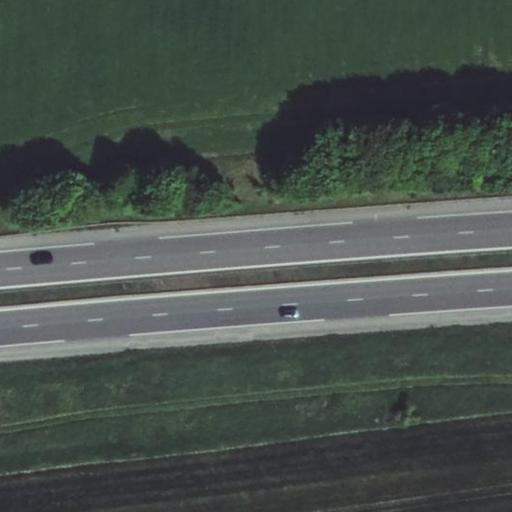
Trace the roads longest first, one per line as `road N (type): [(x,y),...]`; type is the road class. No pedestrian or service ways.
road 1 (motorway): [(0,331),(511,291)]
road 2 (motorway): [(511,231),(0,270)]
